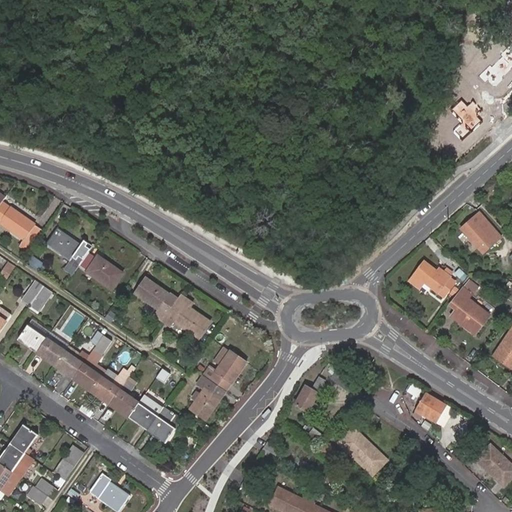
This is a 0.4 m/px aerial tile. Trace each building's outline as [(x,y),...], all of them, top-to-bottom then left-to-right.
[(511,81),(511,48),(509,44),(476,70),(496,94),(511,81)] [(462,142),(485,123),(464,97),(441,116),(462,142)] [(2,203),(0,205),(0,222),(24,240),(20,246),(27,251),(41,230),(35,226),(36,225),(28,219),(27,221),(18,215),(19,213),(11,208),(11,209),(2,203)] [(28,219),(19,213),(18,215),(27,221),(28,219)] [(501,237),(481,213),(463,229),(483,253),(501,237)] [(80,265),(89,253),(80,247),(82,245),(74,239),(73,241),(65,235),(66,234),(58,228),(47,244),(71,260),(72,259),(80,265)] [(89,253),(91,249),(87,246),(89,244),(85,241),(82,245),(80,247),(89,253)] [(97,259),(89,253),(80,265),(79,267),(111,290),(123,273),(115,267),(113,270),(104,263),(106,261),(99,256),(97,259)] [(41,270),(45,264),(36,258),(32,264),(41,270)] [(64,270),(73,275),(79,267),(80,265),(72,259),(71,260),(64,270)] [(115,267),(106,261),(104,263),(113,270),(115,267)] [(452,276),(445,271),(441,268),(439,271),(426,262),(411,282),(420,288),(425,282),(445,297),(456,282),(450,278),(452,276)] [(7,264),(0,273),(0,277),(4,281),(13,269),(7,264)] [(448,268),(445,271),(452,276),(454,272),(448,268)] [(166,316),(176,303),(167,297),(170,294),(162,288),(161,290),(152,284),(154,283),(146,277),(134,293),(166,316)] [(44,286),(35,280),(22,300),(30,305),(44,286)] [(478,287),(471,281),(452,306),(458,310),(453,316),(476,334),(490,315),(469,299),(478,287)] [(40,312),(53,292),(44,286),(30,305),(40,312)] [(456,295),(460,289),(456,286),(452,292),(456,295)] [(193,303),(181,295),(176,303),(166,316),(163,321),(171,327),(175,322),(201,340),(212,324),(204,318),(202,320),(193,314),(195,312),(190,308),(193,303)] [(0,330),(11,315),(0,306),(0,330)] [(204,318),(195,312),(193,314),(202,320),(204,318)] [(48,338),(51,333),(33,320),(29,325),(48,338)] [(32,345),(39,350),(48,338),(29,325),(19,340),(30,347),(32,345)] [(511,365),(511,329),(502,345),(495,354),(505,361),(511,365)] [(66,351),(70,346),(51,333),(48,338),(39,350),(46,355),(44,358),(56,366),(66,351)] [(92,342),(97,346),(103,338),(97,334),(92,342)] [(103,377),(92,370),(96,364),(98,362),(102,355),(103,355),(113,341),(104,335),(104,336),(103,338),(97,346),(94,350),(90,356),(76,376),(83,381),(81,383),(92,392),(103,377)] [(81,353),(70,346),(66,351),(77,359),(81,353)] [(214,361),(220,366),(231,352),(224,347),(214,361)] [(66,351),(56,366),(67,374),(69,371),(76,376),(90,356),(83,351),(81,353),(77,359),(66,351)] [(211,381),(226,391),(247,363),(231,352),(220,366),(217,371),(211,366),(204,376),(211,381)] [(103,377),(107,371),(96,364),(92,370),(103,377)] [(103,377),(92,392),(105,400),(107,397),(113,402),(121,390),(128,381),(128,380),(119,374),(116,378),(107,371),(103,377)] [(347,389),(351,383),(337,372),(333,378),(347,389)] [(207,420),(226,391),(211,381),(204,376),(203,375),(196,385),(204,390),(200,396),(195,393),(191,399),(195,402),(191,409),(207,420)] [(308,411),(326,380),(320,376),(313,389),(306,385),(295,404),(308,411)] [(176,387),(179,383),(171,377),(168,381),(176,387)] [(135,386),(128,381),(121,390),(113,402),(120,407),(119,410),(130,418),(140,403),(128,395),(135,386)] [(437,424),(448,406),(427,393),(413,415),(421,420),(423,416),(437,424)] [(146,395),(140,403),(130,418),(140,425),(142,422),(150,427),(164,407),(157,402),(146,395)] [(164,407),(165,405),(167,402),(161,397),(157,402),(164,407)] [(175,415),(164,407),(150,427),(157,432),(155,435),(166,443),(176,428),(169,423),(175,415)] [(182,420),(175,415),(169,423),(176,428),(182,420)] [(18,438),(13,445),(25,453),(38,434),(24,425),(16,437),(18,438)] [(314,450),(325,437),(313,428),(303,442),(314,450)] [(353,429),(347,435),(353,440),(357,436),(366,445),(368,443),(353,429)] [(353,440),(347,435),(339,443),(372,476),(380,468),(374,461),(380,455),(368,443),(366,445),(357,436),(353,440)] [(276,456),(280,449),(269,442),(263,453),(268,456),(270,453),(276,456)] [(328,442),(316,454),(326,463),(338,451),(328,442)] [(21,477),(34,459),(25,453),(13,445),(8,453),(6,451),(0,458),(0,462),(4,466),(12,471),(18,475),(21,477)] [(511,466),(492,445),(475,460),(488,474),(490,472),(499,481),(497,483),(503,489),(511,480),(511,466)] [(65,480),(84,454),(73,446),(54,473),(65,480)] [(380,455),(374,461),(380,468),(386,462),(380,455)] [(0,490),(6,494),(18,475),(12,471),(4,466),(0,462),(0,490)] [(490,472),(488,474),(497,483),(499,481),(490,472)] [(108,484),(109,482),(111,480),(103,474),(100,478),(108,484)] [(253,494),(257,488),(251,484),(253,481),(248,477),(242,487),(253,494)] [(36,488),(47,495),(53,486),(43,478),(36,488)] [(130,497),(109,482),(108,484),(100,478),(90,491),(119,511),(130,497)] [(40,505),(47,495),(36,488),(34,486),(28,496),(40,505)] [(270,506),(282,511),(304,511),(310,499),(305,496),(304,499),(280,487),(270,506)] [(68,493),(77,500),(80,495),(71,488),(68,493)] [(310,499),(304,511),(330,511),(315,504),(316,502),(310,499)]
